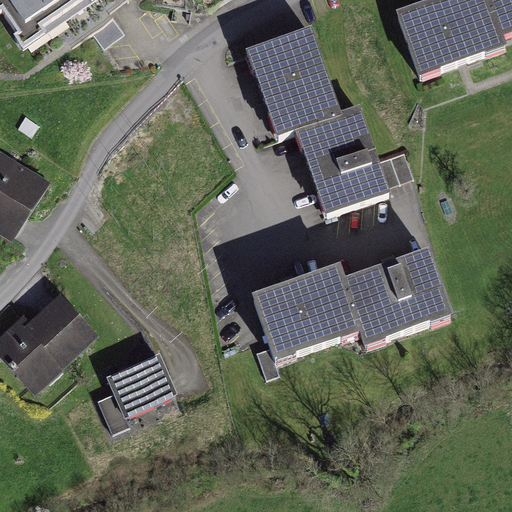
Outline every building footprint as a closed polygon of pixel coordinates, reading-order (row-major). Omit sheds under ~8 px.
[(0,0),(0,10),(30,54),(107,0),(0,0)] [(510,56),(506,47),(488,0),(460,0),(401,22),(425,88),(510,56)] [(511,0),(488,0),(506,47),(511,45),(511,0)] [(316,35),(250,59),(282,147),(299,141),(348,123),(316,35)] [(210,150),(167,107),(113,161),(135,183),(117,201),(138,222),(210,150)] [(348,123),(299,141),(331,227),(397,203),(365,117),(348,123)] [(56,191),(3,158),(0,162),(0,237),(19,249),(56,191)] [(437,263),(349,292),(367,345),(371,358),(459,328),(437,263)] [(344,279),(258,307),(281,374),(367,345),(349,292),(344,279)] [(28,321),(0,346),(0,357),(40,402),(104,343),(66,301),(35,329),(28,321)] [(165,360),(111,384),(131,428),(185,405),(165,360)]
